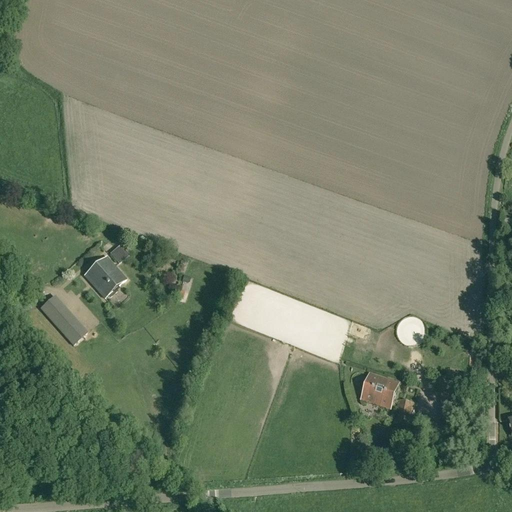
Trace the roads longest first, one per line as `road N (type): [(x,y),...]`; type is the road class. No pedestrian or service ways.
road 1 (unclassified): [(0,510),(368,485),(496,466)]
road 2 (unclassified): [(496,466),(493,234),(511,129)]
